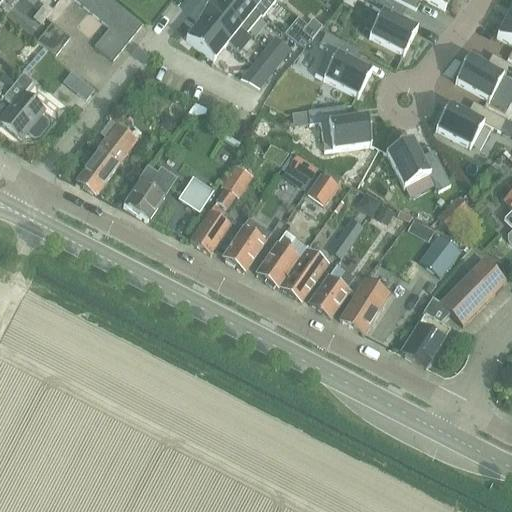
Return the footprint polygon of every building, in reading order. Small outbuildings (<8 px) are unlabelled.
[(86,0),(81,6),(91,14),(101,0),(86,0)] [(111,0),(101,0),(91,14),(100,22),(115,3),(111,0)] [(212,6),(211,7),(240,30),(247,36),(261,18),(237,0),(219,0),(214,8),(212,6)] [(271,0),(237,0),(261,18),(262,19),(275,3),(271,0)] [(381,0),(367,0),(365,6),(374,12),(381,15),(390,19),(396,7),(381,0)] [(390,0),(407,8),(415,13),(421,1),(419,0),(390,0)] [(419,0),(421,1),(443,12),(445,10),(449,0),(419,0)] [(115,3),(100,22),(109,29),(116,20),(124,10),(115,3)] [(45,20),(52,11),(45,5),(39,12),(33,19),(40,25),(45,20)] [(211,7),(198,23),(227,47),(240,30),(211,7)] [(116,20),(135,35),(143,25),(124,10),(116,20)] [(381,15),(368,40),(402,58),(403,58),(416,33),(413,31),(399,24),(390,19),(381,15)] [(496,38),(496,39),(511,47),(511,50),(507,60),(511,62),(511,21),(507,19),(497,39),(496,38)] [(109,29),(128,44),(135,35),(116,20),(109,29)] [(312,22),(307,28),(316,36),(318,33),(321,30),(312,22)] [(199,26),(185,43),(191,47),(204,57),(212,64),(227,47),(198,23),(197,24),(199,26)] [(43,34),(62,49),(70,39),(51,24),(43,34)] [(307,28),(302,35),(311,42),(316,36),(307,28)] [(102,38),(120,53),(128,44),(109,29),(102,38)] [(54,58),(62,49),(43,34),(36,43),(45,51),(54,58)] [(325,37),(319,49),(327,53),(344,61),(350,50),(325,37)] [(113,63),(120,53),(102,38),(94,48),(113,63)] [(278,44),(270,54),(281,63),(282,63),(289,53),(278,44)] [(327,53),(314,78),(323,83),(324,84),(355,100),(357,101),(371,75),(367,74),(344,61),(327,53)] [(263,64),(257,71),(268,80),(271,77),(281,63),(270,54),(263,64)] [(468,59),(454,85),(455,86),(456,86),(488,103),(489,104),(506,112),(511,100),(511,67),(501,61),(495,73),(485,68),(469,60),(469,59),(468,59)] [(257,71),(244,86),(257,93),(268,80),(257,71)] [(12,106),(0,120),(0,123),(20,140),(25,134),(33,140),(37,139),(47,128),(46,124),(38,117),(43,111),(23,95),(32,84),(22,76),(3,99),(12,106)] [(81,86),(74,95),(85,105),(93,95),(81,86)] [(195,105),(187,115),(202,123),(208,112),(200,108),(195,105)] [(449,107),(435,135),(436,135),(469,151),(469,152),(470,152),(483,126),(500,135),(506,122),(484,111),(481,110),(475,121),(466,117),(450,108),(449,107)] [(335,111),(307,115),(309,129),(320,127),(336,124),(335,111)] [(336,124),(320,127),(323,155),(370,149),(366,120),(363,121),(336,124)] [(87,169),(77,183),(96,197),(136,144),(116,128),(109,124),(99,138),(105,142),(97,154),(98,155),(93,162),(85,156),(80,163),(87,169)] [(411,144),(386,157),(408,199),(433,185),(438,195),(450,189),(438,166),(437,164),(425,170),(412,147),(411,144)] [(296,159),(289,169),(310,183),(318,172),(296,159)] [(140,183),(123,208),(147,224),(170,189),(176,180),(161,170),(157,175),(147,168),(146,168),(142,174),(138,181),(140,183)] [(236,168),(221,190),(224,192),(235,199),(238,201),(253,180),(236,168)] [(319,178),(306,198),(324,210),(338,190),(336,189),(340,183),(325,175),(321,179),(319,178)] [(199,215),(213,193),(193,180),(182,197),(179,201),(199,215)] [(224,192),(216,205),(226,212),(235,199),(224,192)] [(367,196),(365,199),(369,218),(372,220),(381,206),(367,196)] [(511,196),(503,205),(511,214),(511,215),(504,224),(511,232),(511,235),(508,240),(508,245),(511,248),(511,196)] [(457,204),(438,223),(449,234),(468,215),(457,204)] [(190,244),(209,257),(210,257),(213,252),(230,228),(220,221),(224,215),(214,208),(190,244)] [(382,209),(377,219),(388,225),(393,215),(382,209)] [(351,222),(329,255),(341,263),(358,238),(363,231),(351,222)] [(414,222),(405,233),(417,239),(426,228),(414,222)] [(223,258),(222,259),(225,261),(224,263),(232,269),(234,267),(244,274),(270,236),(256,227),(250,235),(242,230),(223,258)] [(285,235),(256,275),(264,281),(263,283),(271,289),(272,287),(277,291),(279,289),(298,262),(285,253),(294,242),(285,235)] [(440,240),(421,265),(422,266),(439,279),(458,254),(440,240)] [(306,253),(280,290),(301,305),(317,283),(328,269),(306,253)] [(506,285),(506,284),(483,262),(439,307),(449,316),(463,329),(506,285)] [(322,287),(309,305),(330,320),(342,302),(348,293),(346,291),(353,281),(335,269),(328,279),(327,279),(322,287)] [(350,306),(339,324),(364,339),(388,299),(363,284),(350,306)] [(404,358),(413,363),(414,362),(426,370),(449,334),(439,327),(449,316),(439,307),(431,301),(421,318),(424,319),(401,354),(405,356),(404,358)]
